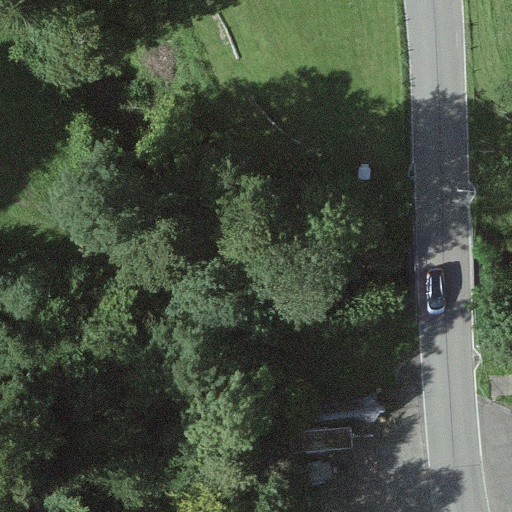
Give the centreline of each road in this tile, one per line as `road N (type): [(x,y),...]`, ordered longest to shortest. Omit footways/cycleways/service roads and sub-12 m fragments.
road 1 (tertiary): [(428,0),(443,358),(459,511)]
road 2 (track): [(443,358),(391,364),(322,352),(179,290),(0,197)]
